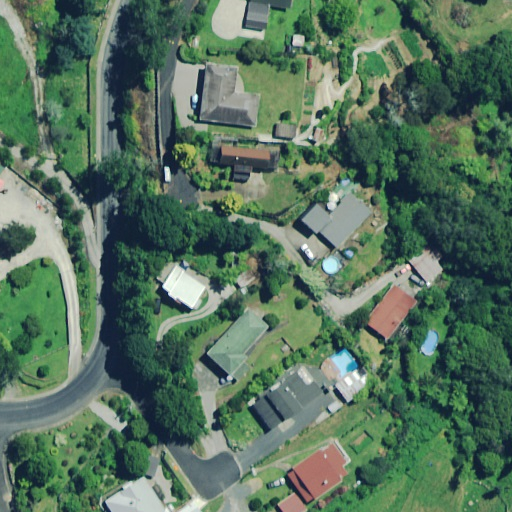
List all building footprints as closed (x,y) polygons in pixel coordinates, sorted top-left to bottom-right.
[(248,0),(248,4),(285,9),(286,0),(248,0)] [(234,69),(203,65),(197,120),(252,127),(256,96),(231,93),(234,69)] [(267,152),(216,145),(214,164),(232,166),(230,178),(248,180),(250,166),(264,169),(267,152)] [(368,213),(347,193),(326,215),(314,204),(298,220),(312,234),(315,231),(334,249),(368,213)] [(440,269),(423,249),(407,261),(424,282),(440,269)] [(203,288),(174,267),(159,289),(188,309),(203,288)] [(414,303),(392,285),(363,322),(385,340),(414,303)] [(265,328),(247,310),(204,354),(233,383),(249,367),(238,356),(265,328)] [(319,393),(299,368),(250,406),(269,431),(319,393)] [(337,374),(323,384),(327,391),(334,386),(344,401),(363,388),(352,372),(341,380),(337,374)] [(275,503),(280,511),(306,511),(307,511),(303,505),(330,488),(345,478),(335,463),(341,459),(331,443),(284,473),(295,490),(275,503)] [(156,459),(147,457),(142,474),(151,477),(156,459)] [(163,511),(141,478),(102,503),(108,511),(163,511)]
